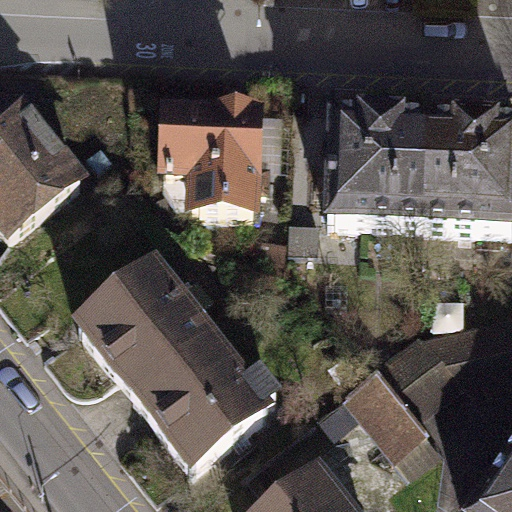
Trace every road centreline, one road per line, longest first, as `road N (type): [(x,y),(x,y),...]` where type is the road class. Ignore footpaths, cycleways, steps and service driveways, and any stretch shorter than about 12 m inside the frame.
road 1 (residential): [(193,38),(511,53)]
road 2 (residential): [(0,31),(193,38)]
road 3 (tertiary): [(0,390),(96,511)]
